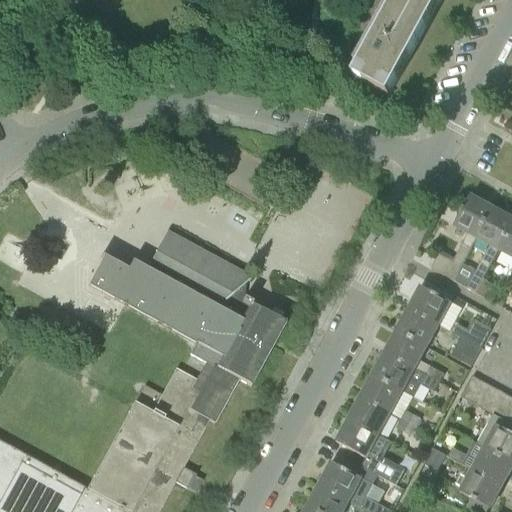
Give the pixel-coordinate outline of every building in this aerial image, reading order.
[(396,0),(367,54),(354,78),(389,97),(441,0),(396,0)] [(439,256),(431,270),(454,283),(477,240),(493,210),(471,198),(454,228),(468,235),(453,264),(439,256)] [(477,240),(490,248),(467,290),(476,295),(483,281),(499,252),(511,228),(511,220),(493,210),(477,240)] [(511,259),(511,228),(499,252),(511,259)] [(189,356),(206,364),(218,370),(211,381),(207,379),(188,411),(209,423),(214,425),(238,382),(250,388),(285,325),(252,306),(252,305),(234,295),(259,274),(258,273),(250,279),(167,234),(146,271),(132,263),(127,272),(103,260),(87,289),(122,308),(194,346),(189,356)] [(492,285),(483,281),(476,295),(484,300),(492,285)] [(439,327),(451,305),(421,288),(409,311),(439,327)] [(427,349),(439,327),(409,311),(397,333),(427,349)] [(463,340),(481,350),(492,331),(474,321),(468,332),(454,324),(450,333),(449,333),(463,341),(463,340)] [(415,371),(427,349),(397,333),(385,354),(415,371)] [(453,359),(471,369),(481,350),(463,340),(463,341),(453,359)] [(415,371),(385,354),(373,376),(403,393),(414,399),(422,386),(435,393),(440,385),(415,371)] [(206,364),(196,382),(176,371),(161,397),(144,388),(86,492),(123,511),(160,511),(175,485),(187,491),(195,477),(183,470),(209,423),(188,411),(207,379),(211,381),(218,370),(206,364)] [(440,385),(444,376),(431,369),(426,377),(440,385)] [(391,415),(403,393),(373,376),(361,398),(391,415)] [(461,399),(473,405),(484,384),(472,378),(461,399)] [(473,405),(484,411),(496,390),(484,384),(473,405)] [(484,411),(496,418),(507,397),(496,390),(484,411)] [(496,418),(507,424),(511,414),(511,399),(507,397),(496,418)] [(379,437),(391,415),(361,398),(349,421),(379,437)] [(406,413),(401,420),(417,429),(421,421),(406,413)] [(417,429),(401,420),(396,430),(412,438),(417,429)] [(349,421),(336,444),(366,460),(379,437),(349,421)] [(511,464),(511,435),(497,427),(485,449),(511,464)] [(0,511),(123,511),(86,492),(0,444),(0,511)] [(511,464),(485,449),(473,471),(503,488),(511,470),(511,464)] [(447,458),(461,466),(466,457),(451,450),(447,458)] [(424,467),(437,474),(445,457),(432,451),(424,467)] [(377,465),(372,463),(368,472),(387,482),(396,465),(381,457),(377,465)] [(388,511),(379,507),(366,500),(373,487),(332,464),(320,487),(351,504),(360,509),(360,508),(365,511),(388,511)] [(466,511),(467,511),(488,511),(489,511),(490,511),(503,488),(473,471),(472,472),(460,494),(471,501),(466,511)] [(314,511),(346,511),(351,504),(320,487),(308,508),(314,511)]
